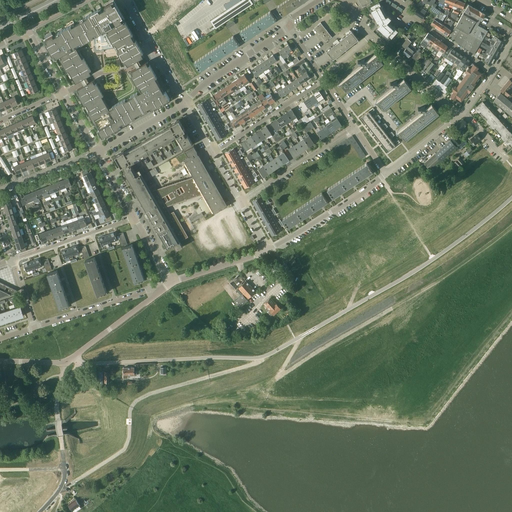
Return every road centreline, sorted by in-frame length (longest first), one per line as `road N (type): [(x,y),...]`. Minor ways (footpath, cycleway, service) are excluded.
road 1 (unclassified): [(85,364),(257,355),(301,333)]
road 2 (residential): [(267,250),(385,175)]
road 3 (residential): [(239,201),(354,126)]
road 4 (residential): [(34,327),(164,286)]
road 5 (residential): [(459,115),(362,24)]
road 6 (residential): [(323,80),(211,151)]
road 7 (residential): [(183,103),(289,27)]
road 8 (residential): [(134,218),(12,259)]
road 9 (unclassified): [(61,363),(164,286)]
